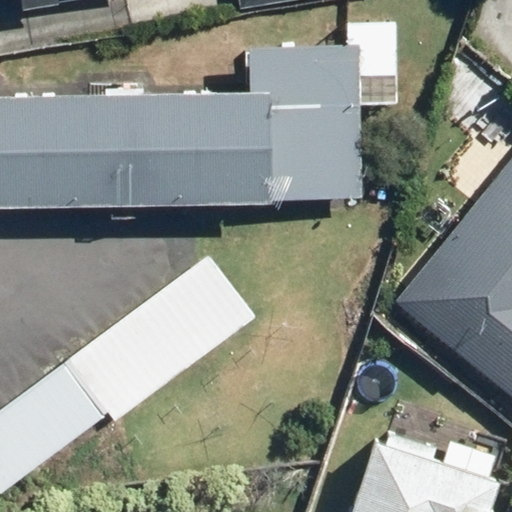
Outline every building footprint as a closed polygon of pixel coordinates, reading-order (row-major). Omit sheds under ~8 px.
[(367,94),(367,32),(357,32),(263,31),(263,78),(0,77),(0,191),(367,192),(367,94)] [(511,161),(410,300),(511,375),(511,161)] [(73,357),(113,407),(123,419),(260,310),(211,248),(73,357)] [(113,407),(73,357),(71,354),(0,410),(0,490),(4,495),(113,407)] [(358,511),(495,511),(511,464),(389,423),(358,511)] [(152,511),(113,497),(107,511),(152,511)]
